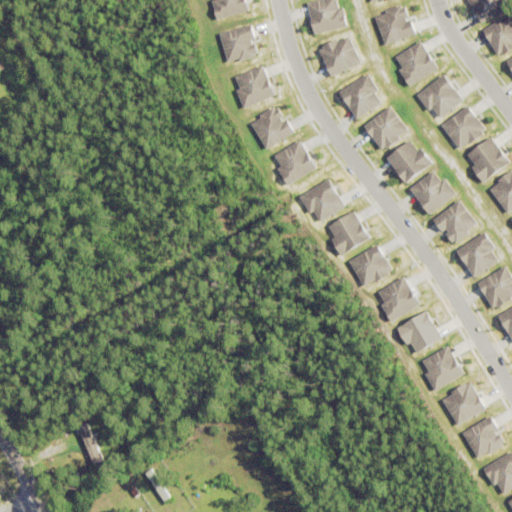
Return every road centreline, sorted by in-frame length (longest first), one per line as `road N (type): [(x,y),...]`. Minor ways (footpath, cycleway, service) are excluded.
road 1 (residential): [(511,395),(431,263),(311,100),(277,0)]
road 2 (residential): [(511,116),(447,29),(435,0)]
